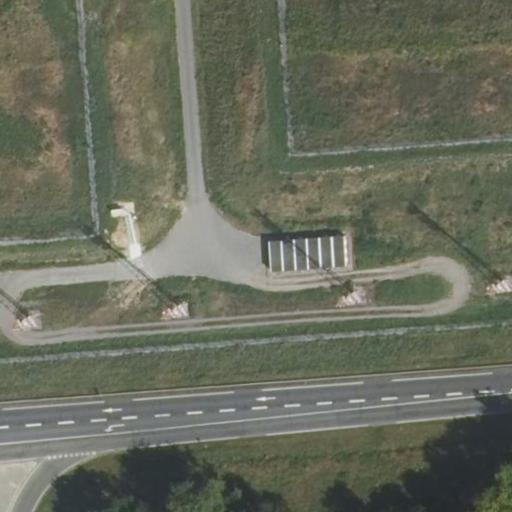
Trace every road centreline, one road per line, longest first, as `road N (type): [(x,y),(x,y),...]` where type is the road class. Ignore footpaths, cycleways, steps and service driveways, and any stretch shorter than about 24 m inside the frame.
road 1 (secondary): [(511,388),(0,426)]
road 2 (secondary): [(95,448),(511,403)]
